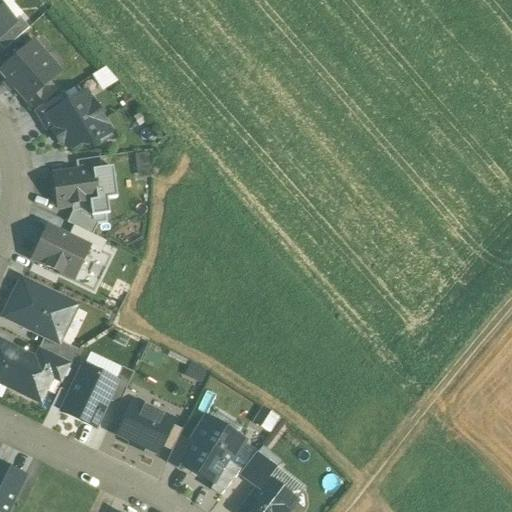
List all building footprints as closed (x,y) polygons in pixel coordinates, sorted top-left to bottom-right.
[(0,9),(0,37),(14,25),(13,24),(0,9)] [(14,25),(0,37),(0,48),(3,52),(28,29),(19,19),(13,24),(14,25)] [(30,47),(0,72),(26,103),(56,76),(54,74),(57,71),(44,57),(41,60),(30,47)] [(63,95),(33,113),(45,134),(54,128),(48,118),(69,105),(63,95)] [(69,105),(48,118),(54,128),(57,133),(55,134),(61,144),(63,142),(67,149),(71,150),(80,145),(88,147),(98,141),(100,144),(111,137),(85,95),(69,105)] [(99,159),(75,163),(77,174),(93,172),(101,171),(99,159)] [(77,174),(53,178),(57,208),(71,206),(97,202),(93,172),(77,174)] [(97,202),(71,206),(72,214),(98,227),(107,226),(103,201),(97,202)] [(98,227),(72,214),(66,224),(92,237),(98,227)] [(88,249),(50,230),(42,247),(40,246),(32,261),(72,281),(77,272),(84,258),(88,249)] [(90,261),(84,258),(77,272),(84,275),(90,261)] [(74,309),(22,283),(5,317),(45,337),(57,343),(58,342),(74,309)] [(57,343),(45,337),(39,349),(71,365),(78,352),(58,342),(57,343)] [(33,360),(0,343),(0,383),(39,403),(51,378),(55,371),(33,360)] [(71,365),(39,349),(33,360),(55,371),(51,378),(62,383),(71,365)] [(83,368),(62,414),(94,429),(107,402),(115,384),(114,383),(83,368)] [(121,369),(114,383),(115,384),(107,402),(118,406),(126,391),(133,374),(121,369)] [(118,406),(111,423),(123,429),(136,401),(138,396),(126,391),(118,406)] [(171,427),(175,419),(136,401),(123,429),(119,437),(158,455),(161,448),(171,427)] [(243,439),(206,417),(179,461),(215,482),(217,483),(231,462),(243,439)] [(181,432),(171,427),(161,448),(171,453),(181,432)] [(256,454),(238,477),(257,492),(266,480),(267,481),(276,470),(256,454)] [(211,489),(222,496),(241,468),(231,462),(217,483),(215,482),(211,489)] [(0,511),(7,511),(25,476),(0,463),(0,511)] [(257,492),(241,511),(288,511),(295,503),(267,481),(266,480),(257,492)]
